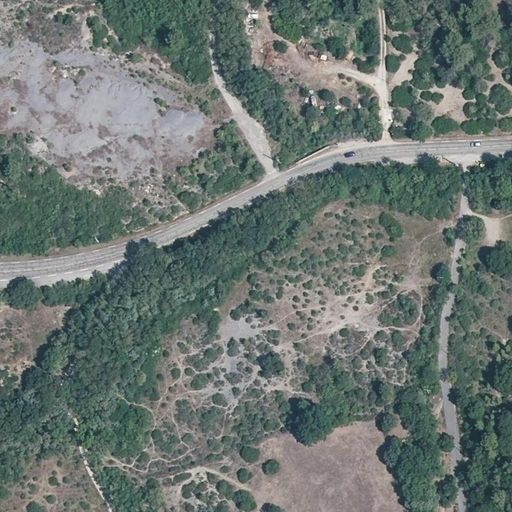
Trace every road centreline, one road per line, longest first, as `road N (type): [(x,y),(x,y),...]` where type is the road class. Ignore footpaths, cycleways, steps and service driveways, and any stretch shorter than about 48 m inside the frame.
road 1 (tertiary): [(467,147),(358,155),(163,239),(82,263),(0,272)]
road 2 (unclassified): [(467,147),(444,378),(468,511)]
road 3 (track): [(113,511),(80,445),(65,385),(129,250)]
road 4 (track): [(281,183),(222,86),(211,52),(215,0)]
